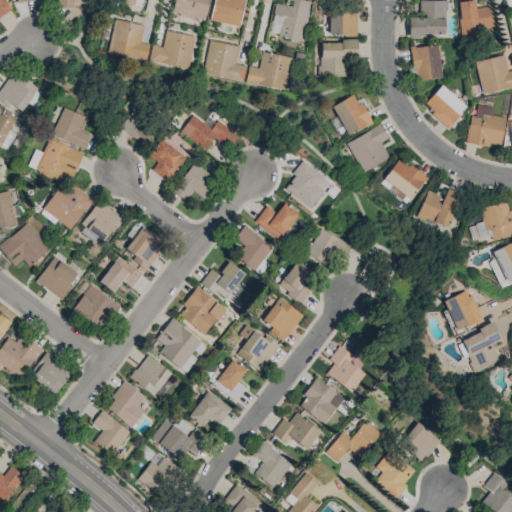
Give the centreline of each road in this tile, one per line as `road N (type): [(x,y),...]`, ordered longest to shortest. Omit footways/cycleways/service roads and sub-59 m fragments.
road 1 (residential): [(35,32),(0,52),(102,365)]
road 2 (residential): [(252,174),(40,444)]
road 3 (residential): [(348,297),(181,511)]
road 4 (residential): [(383,0),(388,76),(417,132),(466,169),(511,178)]
road 5 (residential): [(122,511),(0,414)]
